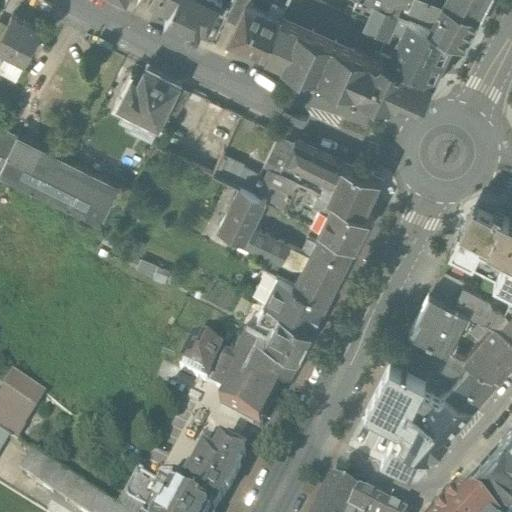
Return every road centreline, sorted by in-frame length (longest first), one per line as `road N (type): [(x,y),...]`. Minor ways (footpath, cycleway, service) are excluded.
road 1 (residential): [(406,148),(280,101),(67,0)]
road 2 (secondary): [(313,450),(433,196)]
road 3 (residential): [(313,450),(432,497),(511,402)]
